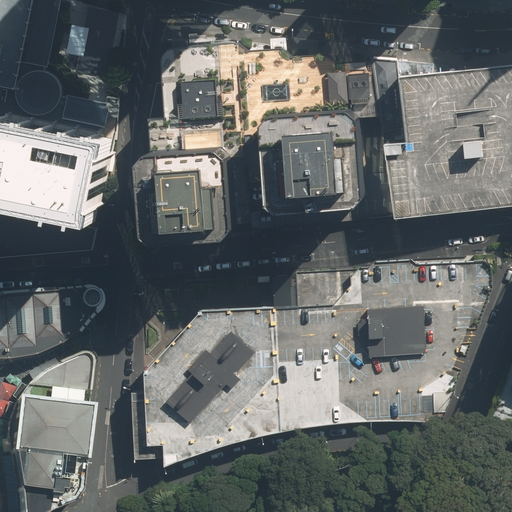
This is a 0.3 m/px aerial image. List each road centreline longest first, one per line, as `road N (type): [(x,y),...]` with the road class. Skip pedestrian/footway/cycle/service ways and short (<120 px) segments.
road 1 (residential): [(122,264),(511,224)]
road 2 (unclassified): [(110,508),(221,468),(311,450),(461,441)]
road 3 (tertiary): [(511,29),(380,24),(209,0)]
road 4 (residential): [(122,264),(153,0)]
road 5 (residential): [(122,264),(105,454),(110,508)]
road 6 (residential): [(511,311),(461,441)]
road 7 (residential): [(122,264),(0,274)]
